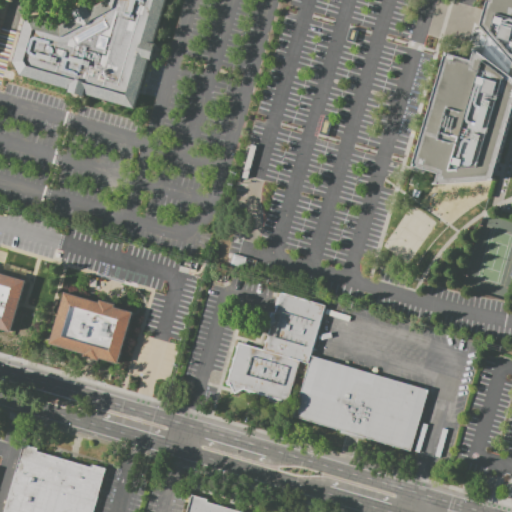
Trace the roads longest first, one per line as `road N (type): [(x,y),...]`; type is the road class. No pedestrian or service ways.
road 1 (secondary): [(137,425),(437,511)]
road 2 (secondary): [(137,425),(0,371)]
road 3 (secondary): [(0,398),(63,417),(137,425)]
